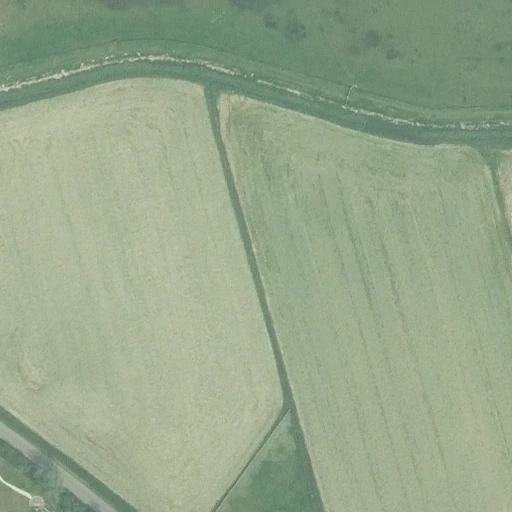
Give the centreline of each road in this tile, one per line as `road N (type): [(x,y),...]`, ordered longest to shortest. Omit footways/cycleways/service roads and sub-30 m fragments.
road 1 (track): [(0,81),(89,57),(175,51),(435,118),(511,116)]
road 2 (unclassified): [(105,511),(0,428)]
